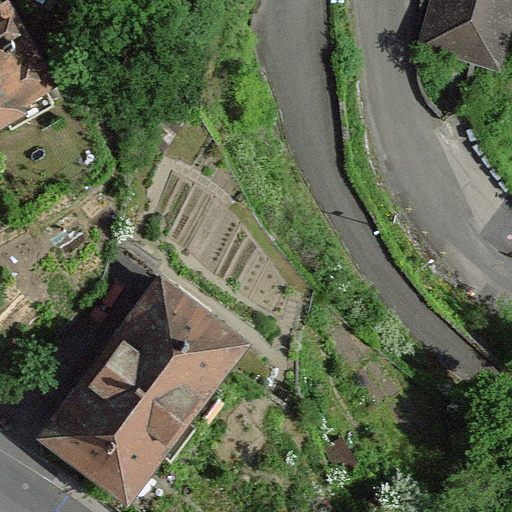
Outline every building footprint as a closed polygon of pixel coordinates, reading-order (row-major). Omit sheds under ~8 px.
[(511,10),(511,0),(438,0),(426,42),(497,63),(511,10)] [(0,117),(4,115),(13,130),(56,105),(27,55),(31,53),(2,3),(0,4),(0,117)] [(65,419),(49,440),(93,473),(96,469),(128,492),(158,452),(171,462),(223,392),(210,382),(241,341),(209,317),(212,314),(168,281),(154,300),(65,419)] [(344,442),(327,451),(341,475),(357,466),(344,442)] [(387,511),(377,499),(359,511),(387,511)]
